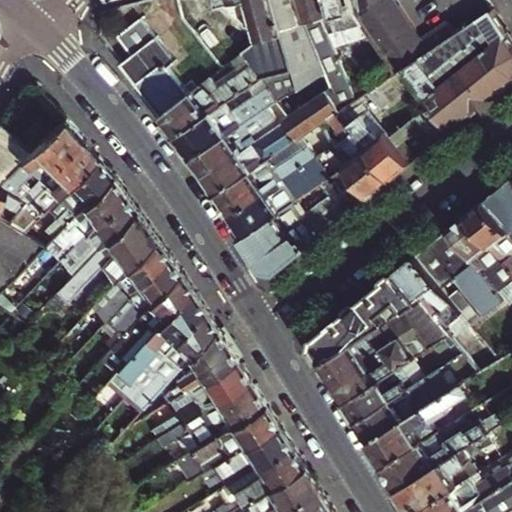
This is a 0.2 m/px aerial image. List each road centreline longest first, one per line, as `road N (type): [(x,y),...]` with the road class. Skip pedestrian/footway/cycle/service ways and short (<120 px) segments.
road 1 (secondary): [(42,30),(155,170),(262,330)]
road 2 (residential): [(262,330),(511,129)]
road 3 (secondary): [(262,330),(377,511)]
